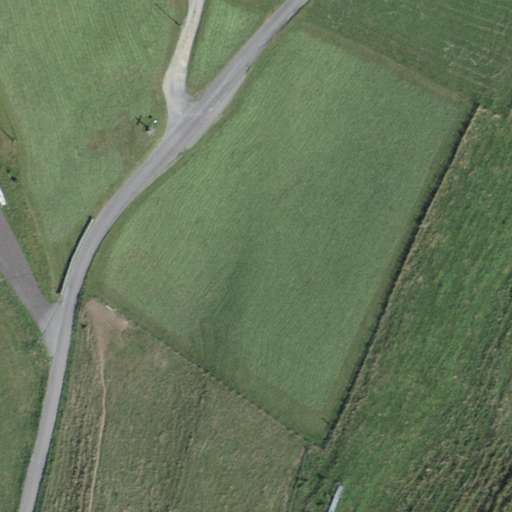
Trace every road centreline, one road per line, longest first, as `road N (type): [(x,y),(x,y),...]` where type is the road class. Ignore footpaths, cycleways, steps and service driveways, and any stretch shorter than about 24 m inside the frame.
road 1 (unclassified): [(25,511),(71,293),(94,236),(297,0)]
road 2 (track): [(90,511),(103,371),(85,305),(71,293)]
road 3 (track): [(202,0),(179,76),(177,96),(189,123)]
